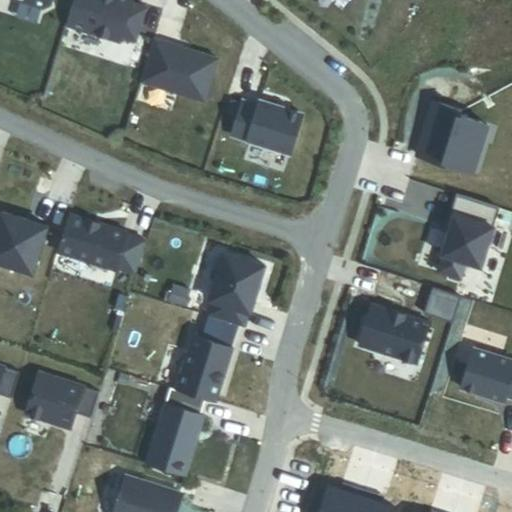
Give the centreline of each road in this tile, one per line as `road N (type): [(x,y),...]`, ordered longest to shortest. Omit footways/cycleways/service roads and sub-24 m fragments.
road 1 (residential): [(0,119),(164,194),(329,239)]
road 2 (residential): [(329,239),(359,128),(344,96),(229,0)]
road 3 (residential): [(283,415),(511,487)]
road 4 (residential): [(283,415),(329,239)]
